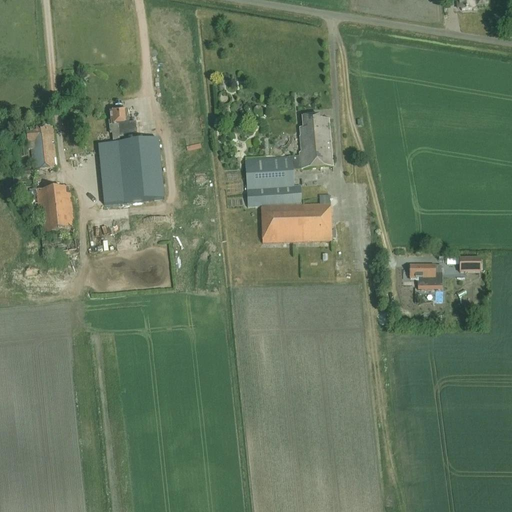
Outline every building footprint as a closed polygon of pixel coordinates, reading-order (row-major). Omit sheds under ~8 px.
[(456,0),(457,7),(460,7),(461,12),(471,11),(470,7),(474,7),(476,7),(475,0),(456,0)] [(506,19),(498,23),(503,32),(511,29),(506,19)] [(111,125),(109,126),(110,134),(113,134),(114,145),(118,144),(120,144),(120,139),(124,138),(124,135),(137,134),(136,123),(128,124),(127,111),(110,113),(111,121),(111,125)] [(330,206),(319,206),(301,207),(300,187),(294,187),(293,170),(334,167),(329,119),(320,120),(319,117),(302,118),(303,129),(300,129),(301,137),(300,138),(301,153),(299,153),(300,157),(291,157),(291,158),(245,161),(248,208),(261,208),(263,244),(332,243),(330,206)] [(57,169),(53,127),(36,129),(37,132),(27,133),(23,134),(24,143),(27,143),(28,150),(31,150),(33,171),(57,169)] [(120,144),(118,144),(124,204),(164,200),(158,140),(120,144)] [(44,255),(77,251),(70,188),(37,192),(37,188),(34,188),(33,177),(32,177),(31,169),(20,170),(21,177),(13,178),(14,190),(21,189),(23,207),(35,207),(35,205),(38,205),(44,255)] [(145,224),(144,212),(136,213),(137,225),(145,224)] [(109,249),(117,249),(117,235),(109,235),(109,249)] [(480,274),(480,259),(459,259),(460,274),(480,274)] [(435,267),(435,266),(410,266),(410,280),(418,280),(418,281),(426,281),(426,286),(435,285),(435,279),(436,279),(436,275),(442,275),(442,267),(435,267)]
